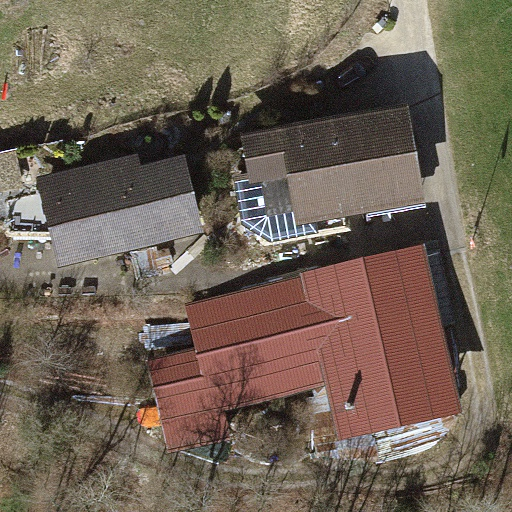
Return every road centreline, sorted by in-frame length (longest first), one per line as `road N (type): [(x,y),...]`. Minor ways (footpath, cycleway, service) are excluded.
road 1 (track): [(0,393),(239,473),(317,476)]
road 2 (track): [(0,287),(190,284),(293,267)]
